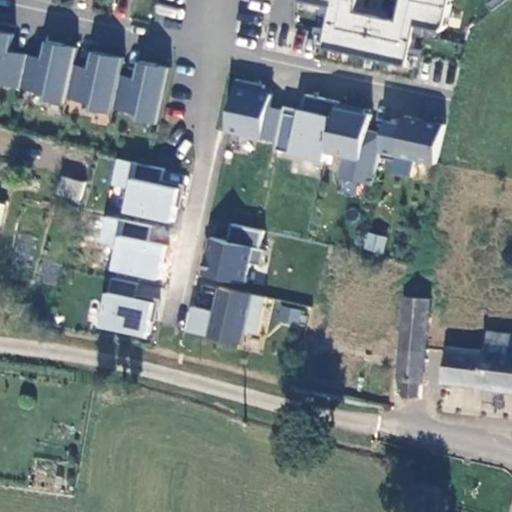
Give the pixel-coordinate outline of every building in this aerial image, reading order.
[(319,44),(405,59),(411,20),(443,25),(447,0),(394,0),(392,18),(355,12),(357,0),(315,0),(326,2),(319,44)] [(372,0),(370,15),(391,18),(394,0),(372,0)] [(18,30),(0,27),(0,84),(27,89),(34,55),(14,51),(18,30)] [(83,43),(57,38),(53,62),(38,59),(32,92),(74,99),(83,43)] [(130,50),(104,46),(100,69),(85,66),(79,100),(121,107),(130,50)] [(176,63),(149,58),(145,82),(130,79),(125,113),(166,120),(176,63)] [(264,77),(237,71),(226,122),(276,133),(283,104),(283,102),(269,99),(271,87),(262,85),(264,77)] [(276,133),(274,141),(325,152),(327,143),(337,96),(338,94),(305,86),(300,108),(283,104),(276,133)] [(383,126),(367,122),(370,107),(363,105),(364,102),(337,96),(327,143),(343,146),(338,169),(372,176),(383,126)] [(444,117),(403,108),(394,147),(434,156),(444,117)] [(114,160),(110,185),(124,187),(119,214),(172,223),(181,171),(114,160)] [(69,163),(62,178),(80,186),(87,172),(69,163)] [(260,239),(263,222),(231,215),(227,232),(210,228),(202,265),(245,274),(250,254),(261,257),(265,241),(260,239)] [(108,274),(164,279),(170,225),(101,218),(99,243),(111,244),(108,274)] [(367,231),(362,248),(382,254),(387,237),(367,231)] [(139,281),(109,276),(106,293),(100,292),(94,328),(146,338),(153,300),(136,297),(139,281)] [(265,288),(220,278),(214,302),(192,298),(187,322),(243,334),(246,322),(257,325),(265,288)] [(435,300),(410,297),(398,399),(423,402),(435,300)] [(280,306),(277,320),(303,325),(306,311),(280,306)] [(511,356),(452,349),(447,384),(511,392),(511,356)]
